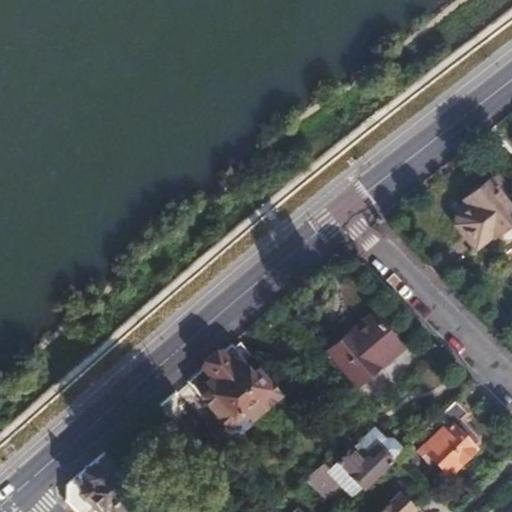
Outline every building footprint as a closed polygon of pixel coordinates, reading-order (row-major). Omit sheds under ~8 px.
[(496,177),(490,183),(498,193),(505,188),(496,177)] [(511,210),(498,193),(490,183),(466,203),(469,208),(457,218),(455,219),(456,225),(475,249),(492,235),(507,254),(511,249),(511,210)] [(371,315),(327,352),(355,387),(400,349),(371,315)] [(226,347),(185,382),(226,428),(244,413),(250,419),(275,397),(256,374),(249,380),(239,368),(246,361),(231,343),(226,347)] [(459,398),(421,435),(435,448),(428,457),(447,475),(479,443),(479,441),(479,436),(464,421),(473,412),(459,398)] [(64,502),(73,511),(145,511),(108,472),(142,443),(156,458),(172,444),(158,427),(164,422),(153,409),(65,483),(64,502)] [(337,464),(362,491),(391,463),(377,449),(385,440),(373,428),(337,464)] [(385,440),(377,449),(391,463),(403,452),(393,442),(385,440)] [(328,472),(319,463),(303,479),(324,501),(340,485),(328,472)] [(354,499),(362,491),(337,464),(328,472),(340,485),(354,499)] [(411,511),(414,510),(399,494),(379,511),(411,511)]
